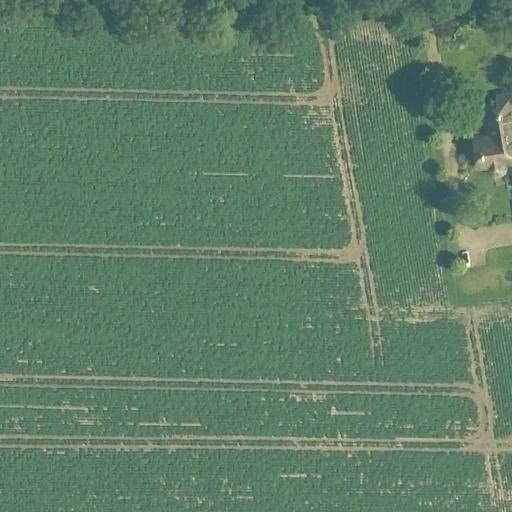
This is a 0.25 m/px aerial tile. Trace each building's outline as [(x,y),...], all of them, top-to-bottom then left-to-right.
[(511,94),(497,97),(499,108),(484,111),(489,136),(475,139),(480,169),(488,168),(488,172),(492,176),(502,174),(504,169),(503,160),(511,158),(511,94)] [(0,132),(0,158),(56,159),(57,134),(0,132)] [(0,200),(0,225),(66,228),(67,202),(0,200)] [(0,268),(0,293),(53,295),(53,270),(0,268)] [(0,336),(0,362),(63,364),(63,339),(0,336)] [(0,404),(0,430),(49,431),(50,406),(0,404)] [(0,473),(0,498),(59,500),(60,475),(0,473)]
